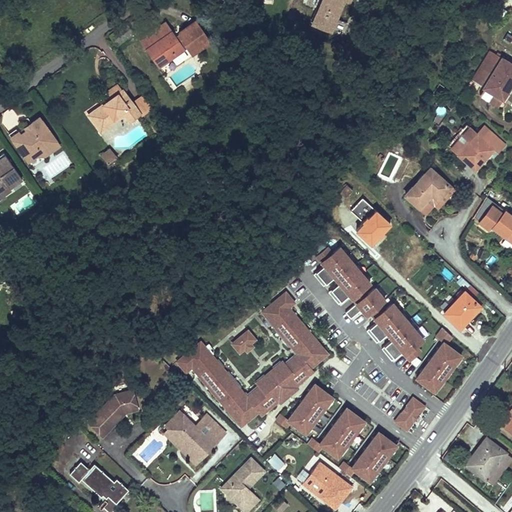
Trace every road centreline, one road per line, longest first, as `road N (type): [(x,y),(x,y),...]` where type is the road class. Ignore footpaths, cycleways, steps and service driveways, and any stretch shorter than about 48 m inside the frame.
road 1 (residential): [(135,0),(0,104)]
road 2 (residential): [(371,349),(340,389),(422,454)]
road 3 (residential): [(511,312),(452,253),(449,232),(468,200)]
